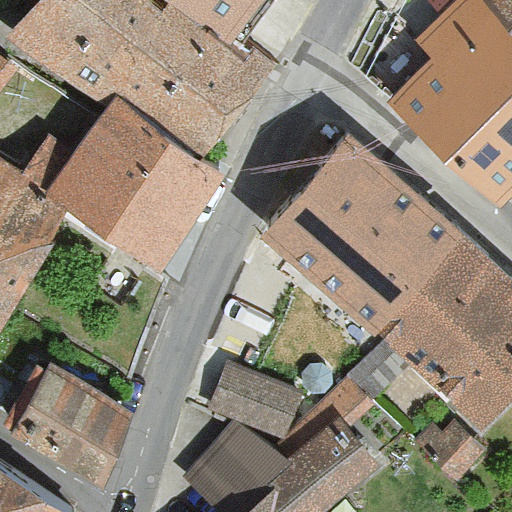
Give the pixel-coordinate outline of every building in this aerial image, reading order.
[(110,98),(192,150),(272,53),(230,23),(204,0),(29,0),(7,28),(110,98)] [(204,0),(230,23),(249,0),(204,0)] [(394,89),(498,195),(511,181),(511,3),(509,0),(451,0),(419,32),(435,49),(394,89)] [(0,83),(20,56),(0,42),(0,83)] [(22,164),(71,194),(162,254),(219,166),(192,150),(110,98),(77,144),(45,125),(22,164)] [(385,327),(463,236),(344,135),(266,225),(385,327)] [(0,310),(71,194),(22,164),(0,150),(0,310)] [(511,385),(511,278),(463,236),(385,327),(487,414),(511,385)] [(372,352),(354,367),(375,392),(393,376),(372,352)] [(12,400),(103,451),(131,402),(53,358),(47,368),(34,361),(12,400)] [(299,387),(226,360),(210,405),(282,432),(299,387)] [(314,511),(378,455),(349,423),(373,401),(348,374),(268,447),(242,419),(192,464),(235,511),(314,511)] [(0,458),(0,511),(78,511),(0,458)]
